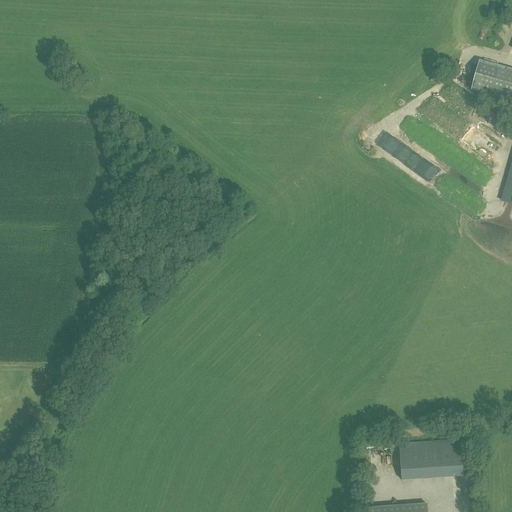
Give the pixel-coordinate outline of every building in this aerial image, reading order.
[(511,70),(480,61),(472,90),(511,101),(511,70)] [(440,122),(462,131),(463,129),(458,126),(463,114),(433,101),(429,109),(443,115),(440,122)] [(498,161),(506,148),(486,135),(478,148),(498,161)] [(511,166),(502,201),(511,204),(511,166)] [(473,196),(467,202),(477,212),(483,206),(473,196)] [(464,476),(461,440),(399,444),(402,480),(464,476)]
